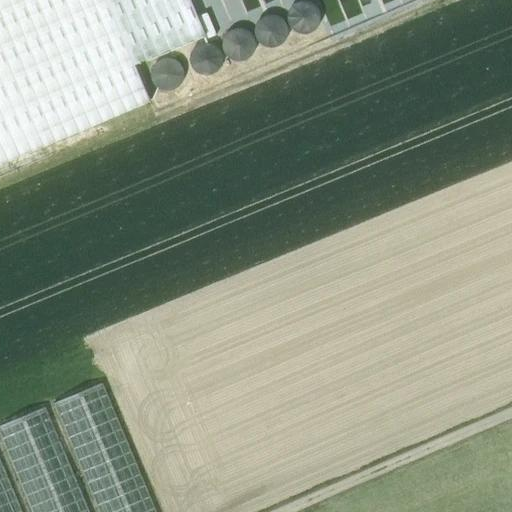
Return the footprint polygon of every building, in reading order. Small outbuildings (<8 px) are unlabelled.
[(107,0),(0,0),(0,166),(150,103),(135,66),(107,0)] [(190,0),(107,0),(135,66),(206,36),(190,0)] [(221,46),(191,49),(194,74),(224,71),(221,46)] [(156,511),(103,384),(53,404),(98,511),(156,511)] [(89,511),(46,408),(0,426),(0,438),(30,511),(89,511)] [(22,511),(0,459),(0,511),(22,511)]
